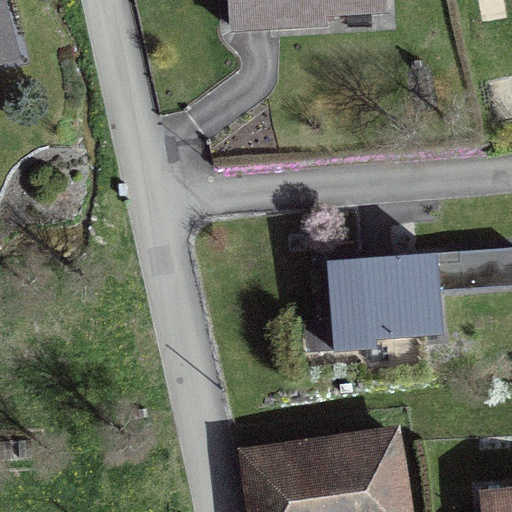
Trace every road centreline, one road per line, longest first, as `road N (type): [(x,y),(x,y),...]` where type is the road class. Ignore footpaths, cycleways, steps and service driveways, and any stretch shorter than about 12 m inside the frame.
road 1 (residential): [(154,218),(511,189)]
road 2 (residential): [(214,511),(154,218)]
road 3 (residential): [(154,218),(105,0)]
